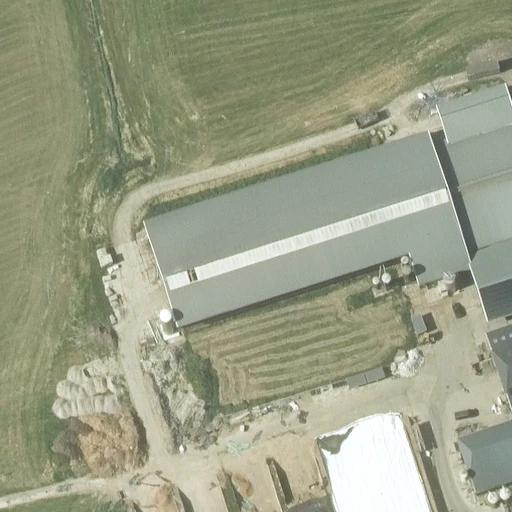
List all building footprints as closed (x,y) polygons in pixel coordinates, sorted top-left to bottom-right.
[(449,149),(511,129),(511,106),(506,89),(436,112),(447,142),(449,149)] [(511,129),(449,149),(447,142),(430,148),(465,258),(511,243),(511,129)] [(425,140),(147,231),(179,333),(408,258),(420,291),(472,276),(465,258),(430,148),(425,140)] [(511,243),(465,258),(472,276),(488,330),(511,322),(511,243)] [(511,332),(486,342),(511,416),(511,332)] [(511,426),(461,444),(479,495),(511,483),(511,426)] [(93,487),(119,481),(117,470),(90,476),(93,487)]
